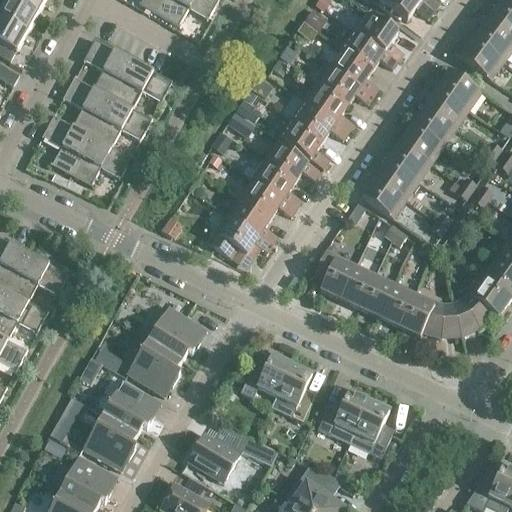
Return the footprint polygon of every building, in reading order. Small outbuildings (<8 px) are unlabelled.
[(0,14),(0,20),(28,36),(38,17),(8,0),(0,14)] [(7,0),(8,0),(38,17),(47,0),(7,0)] [(159,19),(170,0),(144,0),(141,7),(139,6),(138,7),(159,19)] [(170,0),(159,19),(179,31),(180,30),(178,29),(189,12),(207,22),(206,24),(207,24),(220,2),(219,1),(218,2),(214,0),(170,0)] [(321,0),(316,8),(324,14),(331,4),(325,0),(321,0)] [(377,0),(376,1),(407,24),(415,14),(428,23),(433,16),(412,0),(377,0)] [(412,0),(433,16),(439,8),(428,0),(412,0)] [(511,0),(504,0),(498,9),(511,18),(511,0)] [(511,18),(498,9),(485,26),(511,45),(511,18)] [(303,26),(314,34),(319,36),(328,23),(313,13),(303,26)] [(367,16),(353,34),(398,66),(403,58),(390,49),(398,38),(367,16)] [(0,59),(10,66),(16,56),(16,57),(28,36),(0,20),(0,59)] [(309,42),(314,34),(303,26),(298,34),(309,42)] [(511,45),(485,26),(473,44),(504,66),(511,54),(511,45)] [(341,52),(373,74),(379,64),(393,74),(398,66),(353,34),(341,52)] [(113,104),(134,65),(95,43),(83,66),(84,67),(85,65),(103,75),(93,92),(93,93),(113,104)] [(504,66),(473,44),(459,62),(490,85),(504,66)] [(279,62),(280,62),(291,69),(298,59),(286,51),(279,62)] [(341,52),(329,70),(373,101),(379,93),(366,84),(373,74),(341,52)] [(172,86),(159,78),(134,65),(113,104),(133,114),(133,113),(142,96),(159,106),(159,107),(160,108),(172,86)] [(323,66),(311,84),(316,88),(348,110),(355,100),(368,109),(373,101),(329,70),(323,66)] [(0,82),(3,85),(9,75),(0,67),(0,82)] [(272,73),(267,80),(274,84),(278,78),(272,73)] [(9,75),(3,85),(13,90),(19,80),(9,75)] [(437,94),(468,116),(481,97),(450,75),(437,94)] [(93,93),(93,92),(76,82),(77,81),(75,80),(62,104),(64,105),(64,103),(82,113),(73,130),(72,130),(72,131),(92,142),(113,104),(93,93)] [(250,94),(250,95),(260,101),(267,91),(257,84),(250,94)] [(316,88),(304,106),(348,137),(354,129),(341,120),(348,110),(316,88)] [(424,111),(456,133),(468,116),(437,94),(424,111)] [(112,152),(112,151),(121,134),(139,144),(138,145),(140,146),(152,122),(151,122),(150,123),(133,114),(113,104),(92,142),(112,152)] [(237,116),(252,126),(260,115),(244,105),(237,116)] [(304,106),(291,124),(323,145),(330,136),(343,145),(348,137),(304,106)] [(412,129),(443,151),(456,133),(424,111),(412,129)] [(227,128),(228,128),(247,141),(255,130),(235,116),(227,128)] [(72,131),(72,130),(55,121),(56,119),(54,118),(41,142),(43,143),(44,142),(61,151),(52,168),(51,167),(50,169),(71,180),(92,142),(72,131)] [(278,142),(291,151),(323,173),(329,164),(316,155),(323,145),(291,124),(278,142)] [(399,147),(431,169),(443,151),(412,129),(399,147)] [(210,150),(212,151),(222,159),(232,145),(222,137),(220,136),(210,150)] [(92,142),(71,180),(92,192),(93,190),(91,189),(101,172),(118,182),(117,183),(119,184),(131,161),(130,160),(129,161),(112,152),(92,142)] [(276,146),(263,165),(295,187),(302,177),(315,185),(321,176),(289,155),(276,146)] [(387,165),(418,187),(431,169),(399,147),(387,165)] [(496,161),(501,154),(492,147),(486,155),(496,161)] [(496,161),(486,155),(481,162),(491,169),(496,161)] [(502,163),(511,169),(511,158),(508,155),(502,163)] [(511,169),(502,163),(497,170),(507,177),(511,169)] [(263,165),(251,183),(296,214),(302,205),(288,197),(295,187),(263,165)] [(375,183),(406,205),(418,187),(387,165),(375,183)] [(251,183),(239,201),(271,223),(278,213),(291,222),(296,214),(251,183)] [(361,201),(393,223),(406,205),(375,183),(361,201)] [(471,197),(476,189),(467,183),(461,190),(471,197)] [(453,186),(449,193),(456,198),(466,205),(471,197),(461,190),(461,191),(453,186)] [(478,198),(487,205),(493,198),(483,191),(478,198)] [(478,198),(472,206),(482,213),(487,205),(478,198)] [(239,201),(227,219),(272,249),(278,241),(264,233),(271,223),(239,201)] [(352,219),(357,222),(362,221),(366,216),(357,210),(352,219)] [(446,233),(452,225),(442,218),(437,226),(446,233)] [(272,249),(227,219),(208,248),(231,264),(238,254),(246,260),(254,248),(267,257),(272,249)] [(175,242),(183,231),(170,223),(163,234),(175,242)] [(441,240),(446,233),(437,226),(431,234),(441,240)] [(468,233),(458,226),(453,234),(462,241),(468,233)] [(392,245),(399,235),(391,230),(385,239),(392,245)] [(453,234),(447,242),(457,248),(462,241),(453,234)] [(399,235),(392,245),(400,250),(407,240),(399,235)] [(0,291),(9,296),(30,257),(0,241),(0,291)] [(511,249),(505,245),(492,262),(511,276),(511,249)] [(433,251),(425,246),(419,256),(426,261),(433,251)] [(340,304),(357,269),(325,254),(313,280),(324,285),(320,294),(340,304)] [(29,307),(29,306),(38,289),(55,298),(55,300),(56,301),(68,278),(30,257),(9,296),(29,307)] [(511,276),(492,262),(480,280),(511,302),(511,301),(511,276)] [(340,304),(360,313),(376,278),(357,269),(340,304)] [(380,322),(396,287),(376,278),(360,313),(380,322)] [(460,304),(453,308),(461,340),(479,332),(494,318),(498,321),(511,302),(480,280),(466,299),(460,304)] [(380,322),(399,331),(415,297),(396,287),(380,322)] [(0,291),(0,312),(9,296),(0,291)] [(8,345),(8,344),(17,327),(35,336),(34,338),(36,339),(49,315),(47,314),(46,316),(29,306),(29,307),(9,296),(0,312),(0,340),(8,345)] [(461,340),(453,308),(444,309),(436,306),(415,297),(399,331),(420,341),(422,337),(441,342),(461,340)] [(168,311),(147,344),(186,369),(207,335),(168,311)] [(0,367),(14,375),(13,376),(15,377),(28,353),(26,352),(26,354),(8,345),(0,340),(0,367)] [(186,369),(147,344),(127,377),(165,402),(186,369)] [(95,361),(105,368),(111,357),(101,351),(95,361)] [(275,405),(290,373),(284,371),(286,367),(272,360),(261,383),(249,378),(238,401),(251,407),(256,396),(275,405)] [(295,376),(290,373),(275,405),(272,412),(303,427),(312,408),(301,402),(312,379),(297,372),(295,376)] [(107,410),(102,419),(137,440),(143,430),(147,433),(155,419),(138,410),(145,399),(121,385),(110,406),(108,405),(106,409),(107,410)] [(364,403),(349,396),(338,420),(327,415),(316,438),(328,444),(329,443),(348,452),(352,442),(367,410),(362,407),(364,403)] [(367,410),(352,442),(348,452),(367,461),(366,462),(379,468),(390,444),(378,439),(389,415),(374,408),(372,412),(367,410)] [(137,440),(102,419),(96,429),(94,428),(92,432),(94,433),(82,453),(105,467),(112,456),(128,465),(136,452),(132,449),(137,440)] [(235,453),(271,470),(278,456),(242,439),(235,453)] [(224,485),(239,461),(204,440),(189,465),(224,485)] [(60,467),(48,489),(60,495),(90,511),(96,511),(101,505),(105,507),(112,494),(96,485),(102,474),(78,461),(72,473),(60,467)] [(507,511),(508,510),(511,502),(511,468),(505,465),(497,482),(487,477),(466,508),(474,511),(484,511),(485,511),(488,511),(507,511)] [(292,509),(295,511),(340,511),(322,500),(334,482),(309,471),(293,493),(300,497),(292,509)] [(175,488),(161,511),(206,511),(209,507),(175,488)] [(90,511),(59,495),(54,505),(53,504),(50,508),(52,509),(50,511),(90,511)]
